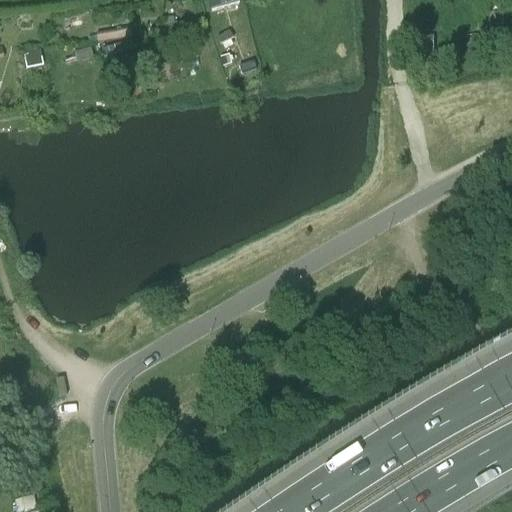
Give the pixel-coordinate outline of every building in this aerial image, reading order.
[(236,0),(219,0),(208,3),(210,13),(238,5),(236,0)] [(129,29),(95,34),(97,43),(131,38),(129,29)] [(406,58),(430,58),(430,37),(406,37),(406,58)] [(131,42),(100,50),(102,60),(133,51),(131,42)] [(25,71),(42,67),(39,51),(21,54),(25,71)]
